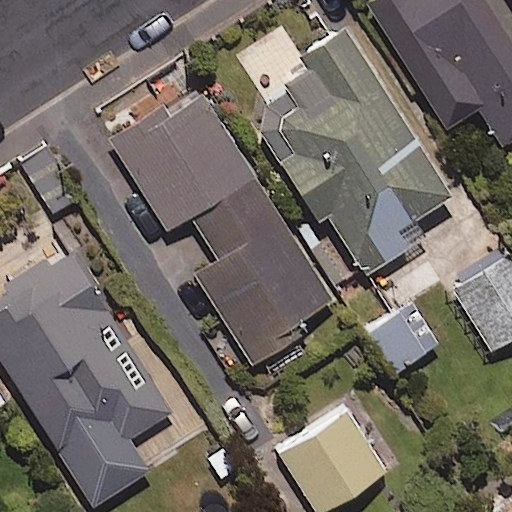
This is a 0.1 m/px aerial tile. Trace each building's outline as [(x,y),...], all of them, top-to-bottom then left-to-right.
[(370,0),(440,114),(473,94),(496,132),(511,121),(511,38),(488,0),(370,0)] [(320,199),(337,225),(310,243),(333,277),(360,260),(362,263),(420,225),(407,205),(445,181),(335,12),(317,24),(307,9),(237,54),(272,108),(255,119),(311,205),(320,199)] [(330,300),(195,81),(159,103),(154,96),(106,126),(163,218),(187,203),(204,231),(182,245),(248,351),(330,300)] [(164,403),(65,238),(0,278),(0,352),(88,495),(143,460),(123,428),(164,403)] [(511,323),(511,257),(503,244),(448,279),(487,340),(511,323)] [(433,333),(409,292),(363,319),(387,360),(433,333)] [(380,461),(340,398),(274,440),(313,503),(380,461)] [(159,511),(147,489),(113,508),(115,511),(159,511)]
